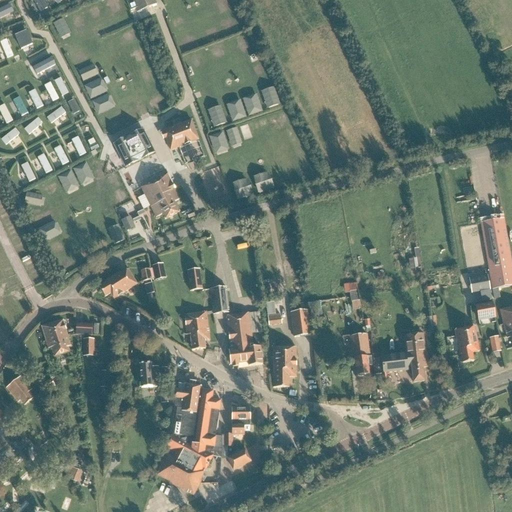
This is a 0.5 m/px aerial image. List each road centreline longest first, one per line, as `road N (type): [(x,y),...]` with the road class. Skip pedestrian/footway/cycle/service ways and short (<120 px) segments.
road 1 (residential): [(65,304),(72,288),(114,262),(209,224),(511,144)]
road 2 (residential): [(350,443),(324,411),(256,392),(109,314),(65,304)]
road 3 (tertiary): [(350,443),(511,375)]
road 4 (tertiary): [(210,511),(350,443)]
